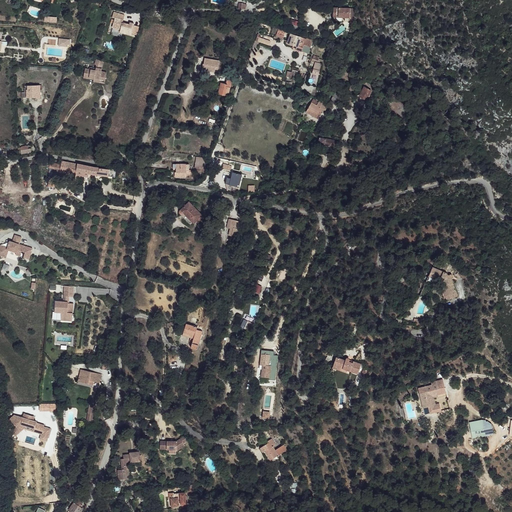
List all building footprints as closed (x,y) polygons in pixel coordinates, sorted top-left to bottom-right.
[(350,8),(337,8),(336,17),(333,16),(333,17),(350,18),(350,8)] [(125,15),(114,12),(113,17),(115,18),(113,27),(121,29),(122,27),(125,27),(123,33),(132,35),(135,24),(130,22),(130,24),(123,22),(125,15)] [(307,39),(290,33),(288,43),(293,45),(298,46),(297,49),(297,50),(302,51),(304,45),(311,47),(313,40),(307,38),(307,39)] [(304,45),(302,51),(309,53),(311,47),(304,45)] [(204,64),(203,64),(202,70),(215,72),(215,69),(218,69),(220,61),(205,58),(204,64)] [(105,62),(97,59),(95,64),(97,65),(96,68),(96,70),(94,70),(94,67),(90,67),(90,69),(85,68),(84,77),(90,79),(89,76),(94,77),(94,79),(100,80),(101,79),(106,80),(107,72),(102,71),(105,62)] [(321,64),(315,63),(312,73),(318,75),(321,64)] [(226,84),(221,82),(219,94),(228,96),(232,81),(227,79),(226,84)] [(29,89),(27,89),(27,97),(37,97),(37,98),(41,98),(41,89),(42,89),(42,85),(29,85),(29,89)] [(364,87),(359,96),(366,100),(372,91),(364,87)] [(335,92),(330,101),(338,105),(343,97),(335,92)] [(317,101),(313,99),(306,112),(316,118),(320,112),(321,113),(323,109),(326,111),(328,107),(319,101),(317,105),(315,104),(317,101)] [(336,141),(319,137),(318,143),(335,147),(336,141)] [(22,147),(21,147),(22,154),(32,152),(31,148),(28,148),(28,145),(22,146),(22,147)] [(62,164),(50,162),(48,186),(55,186),(55,182),(60,171),(66,172),(71,174),(69,182),(75,181),(75,174),(76,170),(89,173),(109,176),(109,173),(113,174),(114,169),(110,169),(99,167),(99,166),(96,165),(96,167),(62,160),(62,164)] [(175,164),(174,164),(174,168),(175,168),(175,176),(186,176),(186,173),(191,173),(191,170),(189,170),(189,164),(175,163),(175,164)] [(66,172),(60,171),(55,182),(60,184),(66,172)] [(233,171),(230,184),(239,187),(242,174),(233,171)] [(204,217),(189,200),(180,209),(179,210),(179,211),(179,212),(180,213),(181,213),(183,214),(184,213),(193,223),(196,220),(199,223),(204,217)] [(241,222),(232,220),(230,229),(229,235),(230,235),(229,240),(236,242),(241,222)] [(22,251),(26,253),(27,253),(29,247),(19,244),(21,237),(15,235),(13,242),(10,241),(7,247),(0,244),(0,254),(5,257),(8,249),(16,252),(15,254),(20,256),(22,251)] [(27,253),(26,253),(24,258),(29,259),(30,254),(32,249),(29,247),(27,253)] [(269,263),(271,255),(263,252),(261,260),(269,263)] [(432,267),(428,275),(442,282),(444,287),(446,286),(458,296),(463,291),(450,278),(453,276),(452,275),(452,274),(451,274),(450,273),(449,273),(448,274),(446,274),(447,273),(432,267)] [(260,290),(268,293),(272,281),(266,279),(263,286),(255,283),(253,290),(259,293),(260,290)] [(64,286),(63,296),(73,297),(73,287),(64,286)] [(444,287),(443,289),(455,299),(458,296),(446,286),(444,287)] [(63,296),(63,302),(55,302),(54,312),(61,313),(61,321),(72,321),(73,304),(68,304),(68,297),(63,296)] [(197,327),(186,323),(183,332),(194,335),(193,338),(191,345),(191,347),(197,349),(203,331),(197,329),(197,327)] [(265,354),(261,353),(260,365),(262,365),(261,377),(269,378),(270,366),(268,366),(269,361),(273,362),(274,353),(270,352),(269,354),(265,354)] [(345,360),(336,356),(334,364),(343,367),(342,368),(348,370),(358,374),(361,364),(353,361),(352,363),(349,361),(349,360),(350,360),(350,359),(349,359),(349,358),(348,358),(348,357),(347,357),(346,358),(345,359),(345,360)] [(343,367),(334,364),(332,367),(347,373),(348,370),(342,368),(343,367)] [(103,374),(82,369),(79,382),(94,385),(95,381),(101,382),(103,374)] [(442,379),(435,381),(438,389),(445,387),(442,379)] [(423,392),(421,393),(425,408),(428,407),(430,414),(441,411),(440,405),(434,407),(433,405),(431,406),(429,397),(438,395),(446,392),(445,387),(438,389),(426,392),(425,390),(423,390),(423,392)] [(90,405),(96,406),(97,401),(98,395),(96,394),(94,401),(91,400),(90,405)] [(438,395),(429,397),(431,406),(433,405),(434,407),(440,405),(439,403),(435,404),(433,397),(438,396),(438,395)] [(16,427),(20,431),(24,428),(24,425),(34,428),(33,431),(41,434),(39,439),(46,441),(50,429),(43,427),(44,426),(36,423),(36,422),(33,421),(33,418),(28,416),(29,415),(24,414),(23,417),(14,415),(9,419),(14,426),(15,425),(16,427)] [(484,426),(472,428),(473,434),(479,433),(479,437),(486,436),(484,426)] [(15,435),(20,431),(16,427),(11,431),(15,435)] [(160,441),(160,449),(169,449),(169,453),(176,453),(176,451),(185,445),(183,442),(186,439),(183,435),(176,441),(160,441)] [(268,443),(263,445),(266,450),(265,451),(270,460),(287,450),(284,444),(275,450),(273,446),(276,445),(271,438),(268,440),(269,442),(268,443)] [(263,445),(260,447),(268,461),(270,460),(265,451),(266,450),(263,445)] [(118,469),(119,479),(129,478),(128,464),(129,462),(141,461),(139,451),(130,452),(130,454),(123,455),(124,458),(121,458),(122,469),(118,469)] [(174,493),(169,493),(169,501),(171,501),(172,507),(179,506),(179,504),(187,504),(185,493),(174,494),(174,493)] [(83,501),(78,498),(71,508),(74,511),(80,511),(83,508),(81,507),(82,505),(81,504),(83,501)]
